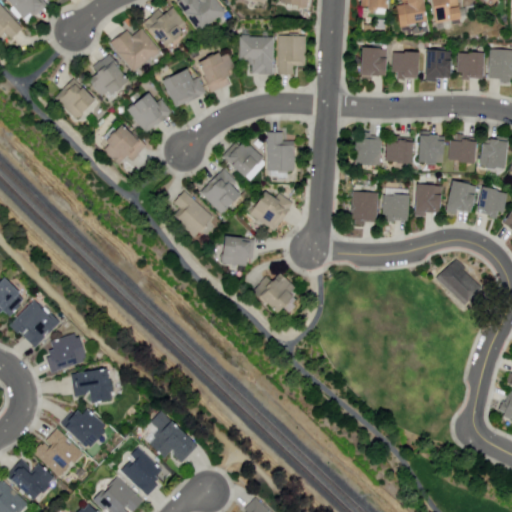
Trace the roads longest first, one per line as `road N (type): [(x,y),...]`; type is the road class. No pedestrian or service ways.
road 1 (residential): [(312,251),(373,254),(458,239),(501,260),(511,283),(510,316),(473,431)]
road 2 (residential): [(511,114),(262,107),(223,121),(181,157)]
road 3 (residential): [(336,0),(312,251)]
